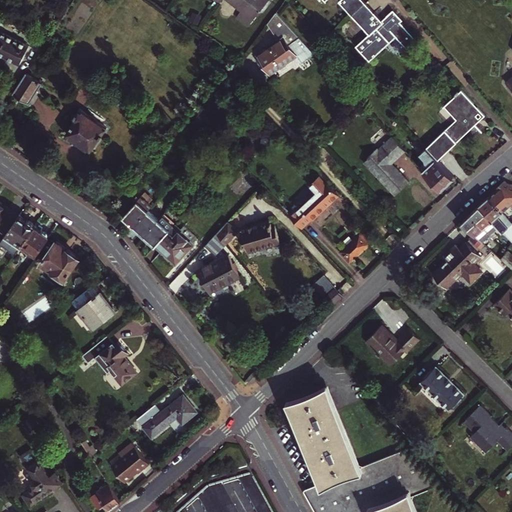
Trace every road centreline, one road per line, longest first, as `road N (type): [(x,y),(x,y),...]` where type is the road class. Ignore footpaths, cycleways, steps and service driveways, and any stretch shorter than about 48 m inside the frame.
road 1 (tertiary): [(511,158),(244,410)]
road 2 (residential): [(0,162),(105,235),(244,410)]
road 3 (residential): [(244,410),(129,511)]
